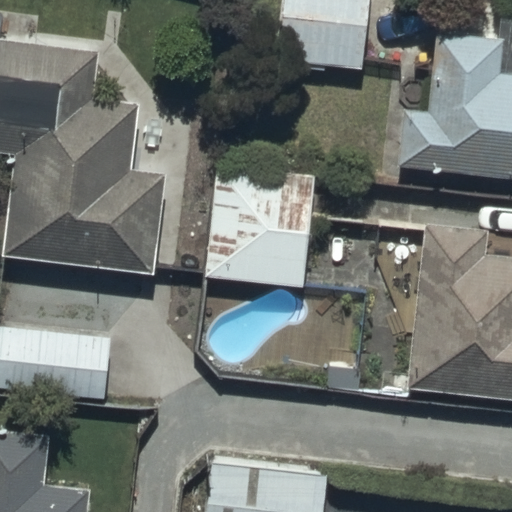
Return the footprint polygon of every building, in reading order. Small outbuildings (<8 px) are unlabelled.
[(369,0),(281,0),(277,52),(364,60),(369,0)] [(504,26),(437,20),(431,100),(406,98),(402,157),(511,165),(511,63),(501,62),(504,26)] [(0,138),(13,140),(2,244),(154,260),(164,161),(132,158),(139,93),(94,88),(99,37),(0,26),(0,138)] [(317,165),(218,157),(209,269),(308,277),(317,165)] [(487,218),(426,212),(409,378),(511,388),(511,249),(484,247),(487,218)] [(111,326),(0,317),(0,380),(106,388),(111,326)] [(51,424),(0,418),(0,511),(85,511),(89,477),(46,472),(51,424)] [(323,511),(329,466),(214,451),(205,511),(323,511)]
